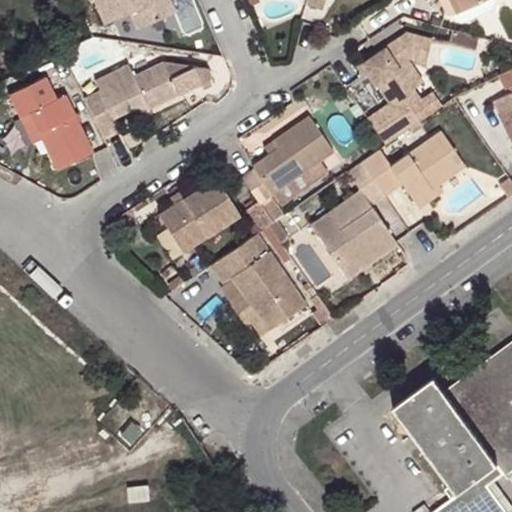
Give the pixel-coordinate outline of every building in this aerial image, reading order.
[(99,0),(108,19),(133,8),(141,23),(170,10),(165,0),(99,0)] [(174,0),(165,0),(170,10),(178,7),(174,0)] [(457,0),(439,0),(444,9),(452,12),(461,8),(457,0)] [(425,55),(430,34),(406,26),(368,52),(374,62),(368,66),(389,98),(368,113),(387,141),(422,117),(436,107),(427,94),(423,97),(413,83),(398,60),(408,53),(412,51),(425,55)] [(368,52),(361,56),(368,66),(374,62),(368,52)] [(408,53),(398,60),(413,83),(424,75),(408,53)] [(100,88),(85,96),(104,136),(119,129),(113,115),(128,107),(143,100),(147,108),(149,107),(212,78),(207,67),(163,59),(133,73),(128,62),(96,78),(100,88)] [(511,83),(511,66),(499,73),(505,86),(507,85),(511,83)] [(7,91),(19,116),(29,112),(41,136),(56,167),(93,149),(66,91),(57,95),(46,73),(7,91)] [(143,100),(128,107),(136,123),(153,115),(149,107),(147,108),(143,100)] [(511,104),(499,111),(511,138),(511,104)] [(29,112),(19,116),(31,141),(41,136),(29,112)] [(255,166),(244,173),(262,199),(336,148),(311,113),(276,137),(281,144),(270,152),(254,162),(255,166)] [(392,160),(381,145),(364,158),(386,189),(402,178),(415,197),(440,179),(467,161),(442,126),(392,160)] [(265,145),(270,152),(281,144),(276,137),(265,145)] [(371,199),(386,189),(364,158),(349,168),(362,185),(371,199)] [(241,211),(217,173),(158,211),(184,249),(241,211)] [(440,179),(415,197),(420,203),(444,186),(440,179)] [(373,201),(371,199),(362,185),(330,207),(341,222),(373,201)] [(399,239),(373,201),(341,222),(330,207),(312,220),(349,273),(399,239)] [(259,230),(213,262),(225,279),(233,274),(251,300),(270,326),(307,299),(259,230)] [(263,331),(270,326),(251,300),(245,306),(263,331)] [(511,340),(506,345),(473,369),(465,375),(457,381),(446,390),(435,377),(396,407),(457,492),(432,511),(509,511),(490,486),(505,474),(508,477),(511,474),(511,340)] [(130,443),(141,431),(132,422),(121,435),(130,443)] [(149,500),(147,485),(127,487),(128,502),(149,500)]
